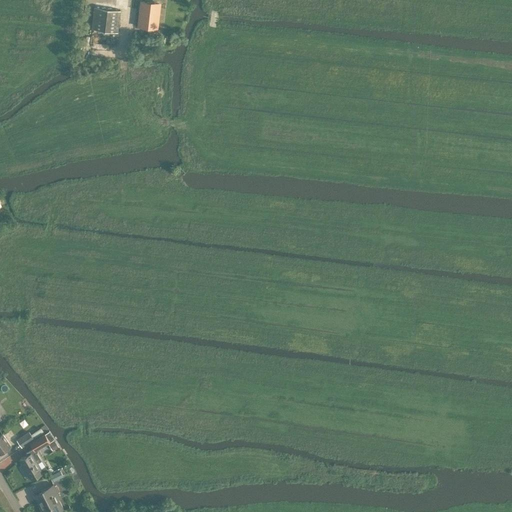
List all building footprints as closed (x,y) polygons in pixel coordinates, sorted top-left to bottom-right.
[(141,2),(138,28),(159,31),(162,4),(141,2)] [(118,34),(121,12),(95,8),(92,30),(118,34)] [(117,50),(119,36),(93,32),(91,45),(117,50)] [(24,424),(30,421),(26,414),(20,418),(24,424)] [(31,436),(29,434),(17,442),(22,449),(43,433),(41,429),(31,436)] [(26,458),(20,461),(31,481),(47,472),(37,455),(38,451),(52,442),(47,434),(30,444),(34,450),(24,455),(26,458)] [(0,455),(11,447),(3,435),(0,437),(0,455)] [(59,449),(55,443),(49,447),(52,453),(59,449)] [(54,481),(62,477),(60,473),(52,477),(54,481)] [(41,511),(60,511),(63,511),(58,501),(61,500),(55,487),(35,497),(41,511)]
